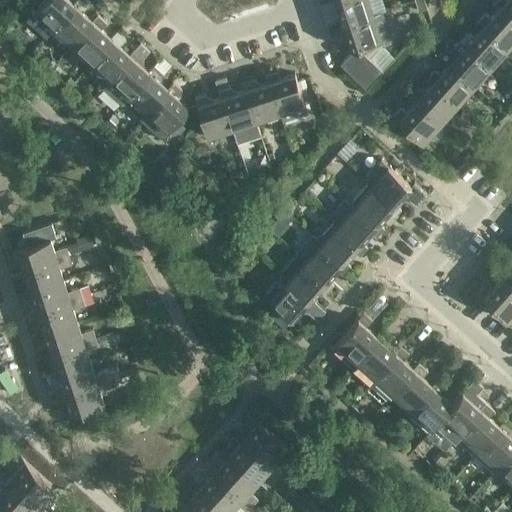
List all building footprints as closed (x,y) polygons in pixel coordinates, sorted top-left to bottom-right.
[(41,0),(24,20),(43,37),(51,28),(76,0),(74,0),(71,4),(66,0),(41,0)] [(79,0),(76,0),(51,28),(70,45),(97,15),(95,14),(90,20),(80,12),(86,5),(79,0)] [(368,0),(334,0),(342,23),(372,13),(368,0)] [(423,0),(414,0),(418,10),(426,7),(423,0)] [(506,0),(495,0),(493,2),(511,19),(511,0),(506,0),(507,0),(506,0)] [(484,13),(476,21),(506,48),(511,40),(511,19),(493,2),(492,4),(498,9),(490,19),(484,13)] [(372,13),(342,23),(349,48),(380,38),(372,13)] [(97,15),(70,45),(89,62),(116,32),(114,31),(108,37),(99,29),(104,22),(97,15)] [(467,32),(460,40),(489,67),(506,48),(476,21),(476,22),(482,28),(473,38),(467,32)] [(116,32),(89,62),(108,79),(135,49),(134,48),(128,54),(118,45),(123,39),(116,32)] [(489,67),(460,40),(451,50),(444,44),(436,53),(472,85),(489,67)] [(135,49),(108,79),(127,96),(154,66),(153,65),(147,72),(136,62),(142,56),(135,49)] [(433,70),(426,78),(455,104),(472,85),(436,53),(435,54),(448,65),(439,75),(433,70)] [(154,66),(127,96),(146,113),(172,83),(171,82),(165,88),(156,79),(161,73),(154,66)] [(266,75),(278,111),(281,120),(306,111),(293,74),(279,79),(277,71),(266,75)] [(278,111),(266,75),(265,75),(268,83),(256,87),(253,79),(242,83),(254,119),(278,111)] [(416,88),(409,97),(439,123),(455,104),(426,78),(425,79),(431,84),(422,94),(416,88)] [(172,83),(146,113),(165,130),(186,107),(174,96),(180,90),(172,83)] [(254,119),(242,83),(244,90),(232,94),(230,87),(218,90),(231,127),(254,119)] [(206,135),(231,127),(218,90),(218,91),(220,99),(208,103),(205,95),(194,99),(206,135)] [(421,143),(422,142),(439,123),(409,97),(408,98),(414,103),(398,121),(421,143)] [(400,106),(392,114),(397,119),(405,110),(400,106)] [(133,145),(141,151),(147,144),(140,137),(133,145)] [(293,154),(301,151),(299,144),(291,147),(293,154)] [(249,157),(242,161),(245,169),(252,167),(249,157)] [(363,179),(369,184),(399,211),(400,210),(393,205),(402,195),(409,200),(416,192),(380,160),(363,179)] [(235,163),(238,172),(245,169),(242,161),(235,163)] [(369,184),(352,203),(382,230),(384,229),(377,223),(386,214),(392,219),(399,211),(369,184)] [(329,217),(333,220),(366,249),(367,248),(360,242),(369,232),(375,238),(382,230),(352,203),(346,198),(329,217)] [(366,249),(333,220),(317,237),(311,232),(310,233),(349,268),(350,266),(344,260),(352,251),(359,257),(366,249)] [(15,249),(22,270),(68,255),(65,247),(54,251),(50,238),(55,237),(50,223),(22,232),(26,245),(15,249)] [(349,268),(310,233),(294,251),(300,256),(299,257),(332,287),(333,285),(326,279),(335,270),(342,276),(349,268)] [(68,255),(22,270),(28,290),(63,279),(59,267),(71,264),(68,255)] [(332,287),(299,257),(293,263),(296,266),(286,277),(282,273),(281,274),(315,305),(316,304),(309,298),(318,288),(325,294),(332,287)] [(511,266),(501,279),(511,289),(511,266)] [(315,305),(281,274),(264,292),(269,296),(267,298),(291,319),(301,308),(308,314),(315,305)] [(63,279),(28,290),(35,311),(88,294),(85,286),(79,288),(79,287),(67,291),(63,279)] [(511,314),(511,289),(501,279),(483,299),(507,320),(511,314)] [(88,294),(35,311),(41,331),(76,320),(73,309),(84,305),(83,302),(90,300),(88,294)] [(271,316),(277,310),(265,299),(260,305),(271,316)] [(362,313),(335,343),(331,348),(350,365),(355,360),(381,330),(380,329),(374,335),(364,327),(370,320),(362,313)] [(76,320),(41,331),(48,352),(102,335),(102,334),(95,336),(92,328),(80,332),(76,320)] [(389,337),(381,330),(355,360),(374,377),(400,347),(399,346),(393,352),(384,344),(389,337)] [(102,335),(48,352),(55,372),(90,361),(86,350),(98,346),(97,345),(104,343),(102,335)] [(408,354),(400,347),(374,377),(373,379),(392,395),(393,394),(419,364),(418,362),(412,369),(402,360),(408,354)] [(90,361),(55,372),(61,393),(115,375),(115,374),(108,376),(105,370),(94,374),(90,361)] [(427,371),(419,364),(393,394),(412,411),(438,381),(437,379),(431,386),(421,377),(427,371)] [(115,375),(61,393),(68,414),(103,403),(99,390),(111,386),(118,384),(115,375)] [(438,381),(412,411),(408,415),(427,432),(452,404),(440,394),(446,387),(438,381)] [(475,394),(467,387),(452,404),(427,432),(428,433),(432,427),(443,437),(444,435),(452,442),(453,440),(486,404),(485,403),(479,410),(469,401),(475,394)] [(494,411),(486,404),(453,440),(472,457),(474,456),(505,421),(504,420),(498,427),(488,418),(494,411)] [(511,428),(511,426),(505,421),(474,456),(493,473),(497,468),(511,450),(511,439),(507,435),(511,428)] [(259,424),(244,440),(285,477),(291,471),(277,458),(286,448),(259,424)] [(285,477),(244,440),(229,456),(256,481),(265,471),(274,479),(278,484),(285,477)] [(511,450),(497,468),(511,481),(511,450)] [(256,481),(229,456),(215,473),(251,505),(257,499),(248,490),(256,481)] [(55,489),(25,462),(10,479),(40,505),(55,489)] [(258,511),(251,505),(215,473),(200,489),(226,511),(228,511),(236,504),(244,511),(245,511),(246,511),(258,511)] [(33,511),(40,505),(10,479),(0,490),(0,498),(15,511),(33,511)] [(226,511),(200,489),(186,505),(193,511),(226,511)] [(15,511),(0,498),(0,511),(15,511)] [(511,511),(508,508),(509,507),(502,501),(495,508),(499,511),(511,511)]
